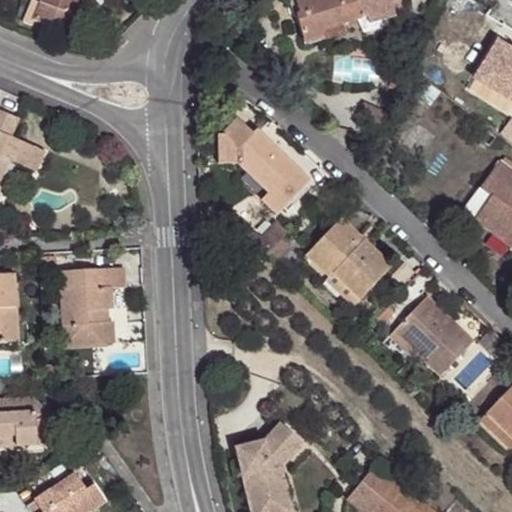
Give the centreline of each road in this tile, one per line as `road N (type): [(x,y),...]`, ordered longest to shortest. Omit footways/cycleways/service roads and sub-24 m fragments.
road 1 (residential): [(180,22),(511,319)]
road 2 (residential): [(171,177),(183,449)]
road 3 (residential): [(14,64),(130,129),(171,177)]
road 4 (residential): [(165,71),(74,76),(14,64)]
